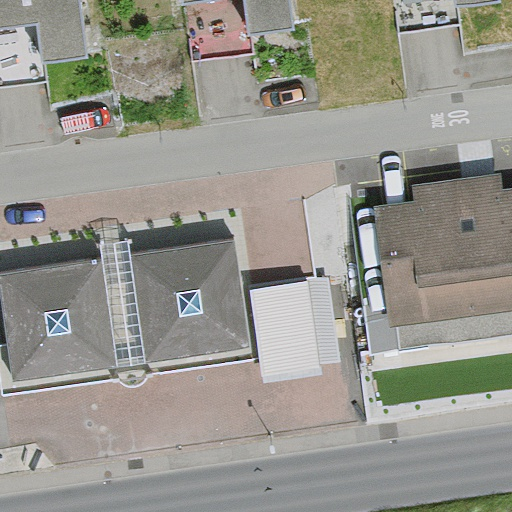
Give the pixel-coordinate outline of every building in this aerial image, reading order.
[(96,59),(89,0),(0,0),(0,34),(45,30),(49,64),(96,59)] [(305,33),(300,0),(186,0),(188,11),(254,4),(258,38),(305,33)] [(511,9),(511,5),(511,0),(464,0),(466,15),(511,9)] [(511,320),(511,196),(510,197),(508,178),(418,191),(420,206),(376,212),(393,337),(511,320)] [(255,352),(239,243),(140,258),(138,244),(89,251),(91,268),(3,281),(19,386),(255,352)]
